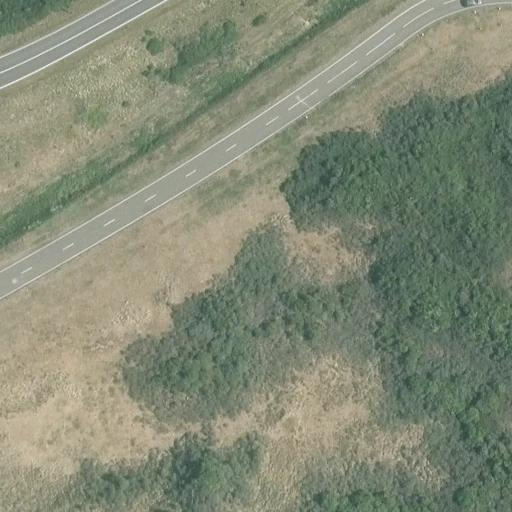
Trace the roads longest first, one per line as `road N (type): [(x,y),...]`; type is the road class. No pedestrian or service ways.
road 1 (unclassified): [(0,285),(232,151),(415,18),(457,0)]
road 2 (primary): [(0,77),(146,0)]
